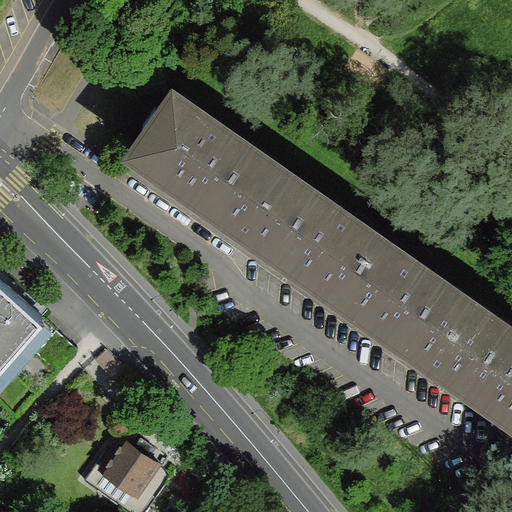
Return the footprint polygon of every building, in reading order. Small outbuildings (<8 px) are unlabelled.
[(511,326),(173,100),(134,159),(511,412),(511,326)] [(0,276),(0,364),(3,362),(44,315),(0,276)] [(63,333),(44,315),(3,362),(37,391),(78,346),(63,333)] [(124,369),(106,349),(97,358),(114,378),(124,369)] [(145,511),(175,473),(125,438),(114,452),(108,447),(86,479),(131,511),(145,511)]
